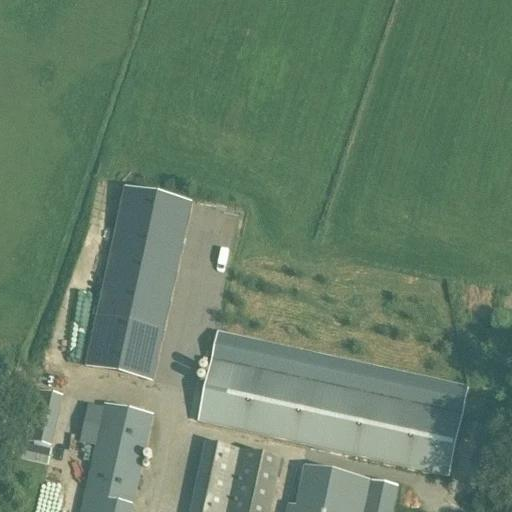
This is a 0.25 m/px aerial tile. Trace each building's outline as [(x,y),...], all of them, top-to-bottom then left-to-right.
[(86,370),(153,384),(192,208),(125,193),(86,370)] [(199,425),(449,479),(469,390),(218,336),(199,425)] [(64,398),(38,393),(27,444),(35,445),(38,446),(50,449),(51,449),(53,449),(64,398)] [(133,511),(134,508),(154,418),(105,407),(85,498),(81,511),(133,511)] [(17,443),(14,458),(49,466),(52,451),(51,451),(51,449),(50,449),(38,446),(35,445),(35,447),(17,443)] [(268,511),(282,463),(253,456),(205,445),(190,511),(268,511)] [(290,509),(289,511),(394,511),(399,489),(306,469),(298,510),(290,509)]
